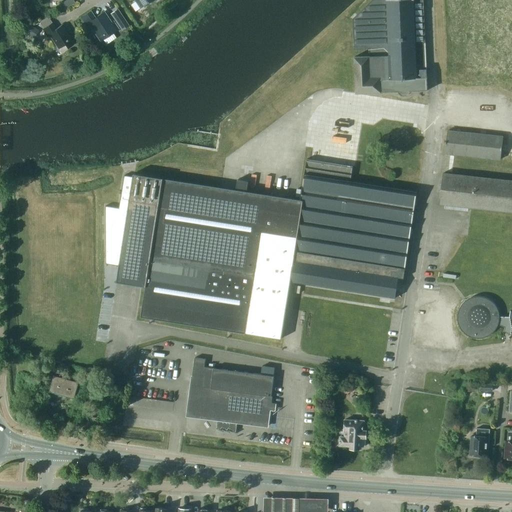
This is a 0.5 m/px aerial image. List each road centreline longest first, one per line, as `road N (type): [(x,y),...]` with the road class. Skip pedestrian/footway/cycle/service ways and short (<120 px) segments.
road 1 (secondary): [(511,498),(299,484),(44,451)]
road 2 (residential): [(42,485),(232,491)]
